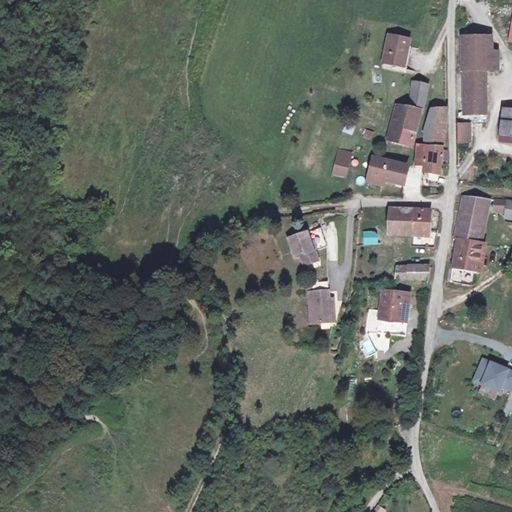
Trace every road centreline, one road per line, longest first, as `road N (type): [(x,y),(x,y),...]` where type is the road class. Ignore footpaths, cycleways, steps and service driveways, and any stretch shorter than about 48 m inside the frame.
road 1 (track): [(188,511),(220,443),(229,399),(223,321),(191,270),(197,249),(268,216),(325,206)]
road 2 (unclassified): [(449,199),(414,443),(435,511)]
road 3 (unclassified): [(453,0),(449,199)]
road 4 (unclassified): [(325,206),(449,199)]
